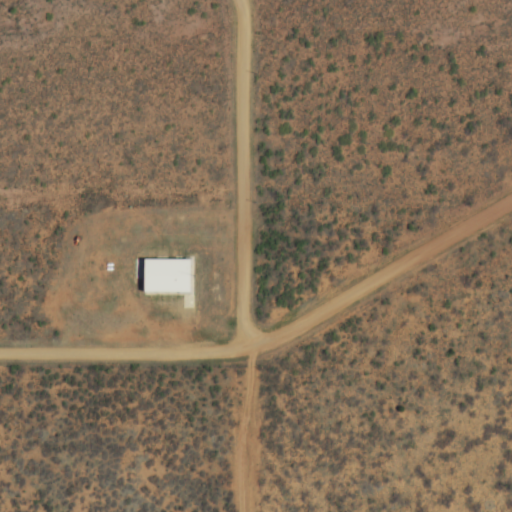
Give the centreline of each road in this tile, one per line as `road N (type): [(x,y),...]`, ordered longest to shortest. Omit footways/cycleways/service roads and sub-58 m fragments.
road 1 (residential): [(0,355),(250,357),(511,211)]
road 2 (residential): [(250,357),(249,0)]
